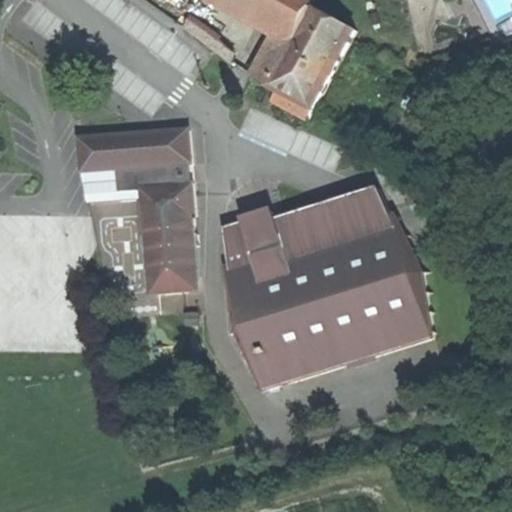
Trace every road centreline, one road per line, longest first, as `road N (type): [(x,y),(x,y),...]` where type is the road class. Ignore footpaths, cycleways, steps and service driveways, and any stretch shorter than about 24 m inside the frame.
road 1 (residential): [(56,0),(182,93),(234,159),(308,187)]
road 2 (track): [(258,511),(369,481),(386,488),(401,511)]
